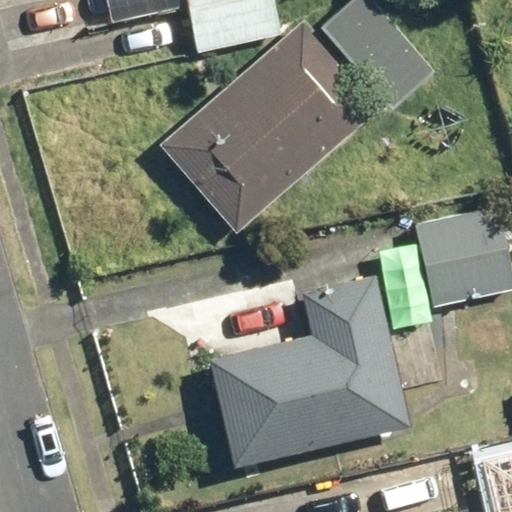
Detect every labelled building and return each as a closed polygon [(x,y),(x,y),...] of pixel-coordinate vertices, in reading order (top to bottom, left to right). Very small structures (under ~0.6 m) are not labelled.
[(340,0),(165,147),(238,234),(426,76),(361,0),(340,0)] [(175,0),(191,59),(273,37),(263,0),(175,0)] [(413,233),(428,305),(499,290),(485,218),(413,233)] [(381,323),(374,325),(363,279),(294,296),(305,341),(202,367),(228,474),(407,431),(381,323)] [(511,511),(511,454),(487,459),(496,511),(511,511)]
